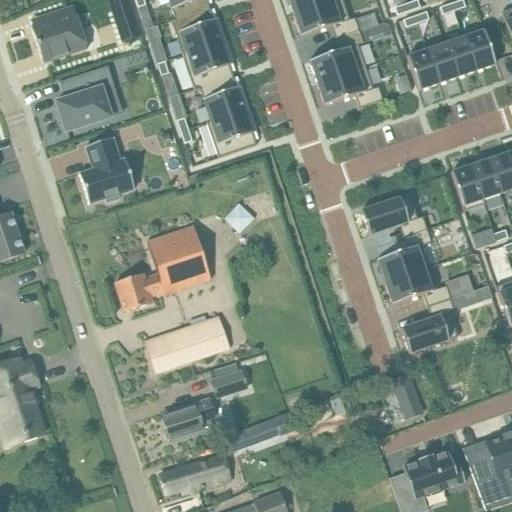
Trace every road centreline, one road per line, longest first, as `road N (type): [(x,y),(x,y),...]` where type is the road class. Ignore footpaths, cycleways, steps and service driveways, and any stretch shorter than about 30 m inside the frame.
road 1 (unclassified): [(144,511),(0,75)]
road 2 (residential): [(511,116),(319,179)]
road 3 (residential): [(319,179),(381,368)]
road 4 (residential): [(262,0),(319,179)]
road 5 (residential): [(382,448),(511,400)]
